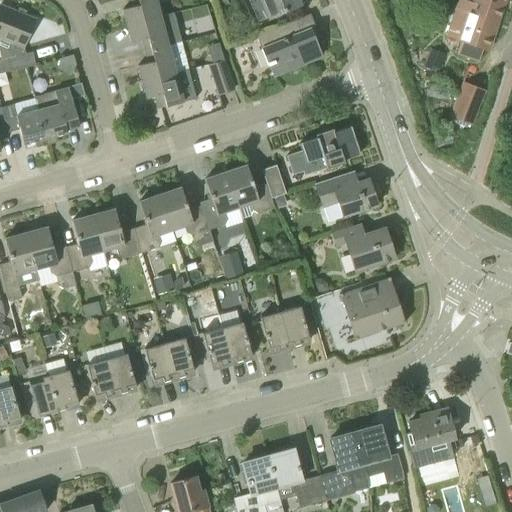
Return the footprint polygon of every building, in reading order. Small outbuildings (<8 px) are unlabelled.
[(127,26),(160,17),(155,0),(131,0),(133,6),(122,9),(127,26)] [(262,0),(270,17),(299,4),(297,0),(262,0)] [(474,0),(473,6),(468,5),(466,9),(470,11),(469,14),(496,22),(503,0),(474,0)] [(488,47),(496,22),(469,14),(470,11),(466,9),(468,5),(459,3),(448,37),(460,41),(461,40),(466,42),(462,54),(477,59),(483,46),(488,47)] [(34,20),(0,6),(0,36),(10,41),(14,56),(0,58),(0,72),(35,65),(32,52),(25,53),(24,46),(34,20)] [(182,41),(174,13),(160,17),(127,26),(131,42),(142,39),(145,51),(168,45),(182,41)] [(298,33),(293,20),(256,36),(272,74),(287,68),(288,70),(321,57),(309,29),(298,33)] [(142,82),(175,73),(168,45),(145,51),(148,62),(137,65),(142,82)] [(213,64),(224,60),(222,51),(210,55),(213,64)] [(218,93),(234,88),(224,60),(213,64),(209,65),(218,93)] [(189,71),(142,83),(149,110),(166,106),(169,121),(187,114),(183,102),(195,99),(189,71)] [(475,122),(487,88),(464,80),(451,114),(475,122)] [(47,144),(57,141),(56,136),(67,133),(66,129),(78,126),(75,114),(67,86),(33,95),(38,110),(47,144)] [(16,116),(12,103),(1,106),(8,132),(19,129),(24,145),(35,142),(36,147),(47,144),(38,110),(16,116)] [(360,154),(351,126),(334,132),(333,129),(315,135),(316,137),(299,143),(305,163),(322,157),(326,168),(344,162),(343,160),(360,154)] [(274,207),(271,198),(266,183),(254,187),(246,165),(225,172),(237,207),(241,218),(254,214),(255,211),(258,213),(274,207)] [(262,170),(266,183),(271,198),(285,193),(276,165),(262,170)] [(356,182),(353,171),(315,184),(322,207),(338,202),(342,216),(377,205),(368,179),(356,182)] [(209,230),(224,224),(227,219),(225,212),(237,207),(225,172),(204,179),(212,201),(200,205),(209,230)] [(188,209),(180,187),(159,194),(172,230),(184,226),(186,233),(192,235),(195,243),(200,244),(212,240),(209,230),(200,205),(188,209)] [(141,253),(159,247),(161,241),(159,234),(172,230),(159,194),(138,201),(146,224),(133,228),(141,253)] [(120,231),(114,209),(93,214),(103,251),(116,247),(118,254),(123,258),(141,253),(133,228),(120,231)] [(72,272),(89,267),(89,270),(106,265),(103,251),(93,214),(71,220),(78,243),(65,246),(72,272)] [(364,235),(360,223),(331,233),(335,245),(345,242),(355,271),(394,259),(384,228),(364,235)] [(53,250),(47,227),(26,233),(36,269),(48,265),(50,273),(56,276),(58,284),(63,287),(75,284),(72,272),(65,246),(53,250)] [(0,271),(8,301),(22,297),(18,286),(21,285),(24,280),(23,272),(36,269),(26,233),(4,238),(10,261),(0,264),(0,271)] [(234,249),(222,253),(228,271),(241,267),(234,249)] [(354,340),(405,323),(389,277),(339,294),(354,340)] [(289,346),(309,340),(299,306),(279,311),(289,346)] [(269,351),(289,346),(279,311),(259,317),(269,351)] [(6,316),(4,315),(0,313),(0,334),(4,336),(11,334),(10,328),(2,325),(6,316)] [(55,328),(67,324),(65,316),(53,320),(55,328)] [(231,362),(251,356),(242,322),(221,327),(231,362)] [(211,367),(231,362),(221,327),(201,332),(211,367)] [(44,348),(58,344),(55,333),(41,337),(44,348)] [(173,377),(193,372),(184,337),(163,343),(173,377)] [(153,383),(173,377),(163,343),(143,348),(153,383)] [(0,355),(3,360),(9,356),(3,345),(0,346),(0,355)] [(115,394),(135,388),(126,353),(105,359),(115,394)] [(95,399),(115,394),(105,359),(86,364),(95,399)] [(58,410),(78,404),(68,370),(48,375),(58,410)] [(38,415),(58,410),(48,375),(28,380),(38,415)] [(0,425),(20,420),(10,385),(0,388),(0,425)] [(415,448),(453,438),(445,408),(443,408),(444,413),(409,422),(415,448)] [(388,456),(379,426),(352,433),(363,475),(364,489),(368,487),(368,479),(367,476),(382,472),(386,483),(403,479),(402,471),(397,453),(388,456)] [(325,500),(364,489),(363,475),(352,433),(329,439),(337,470),(317,475),(324,500),(325,500)] [(301,479),(293,450),(266,457),(277,500),(295,495),(299,507),(317,503),(317,501),(324,500),(317,475),(301,479)] [(279,511),(277,500),(266,457),(242,463),(250,493),(233,498),(236,511),(279,511)] [(198,490),(194,476),(170,483),(178,511),(209,511),(208,507),(204,488),(198,490)] [(0,508),(1,511),(47,511),(40,491),(0,504),(0,508)]
